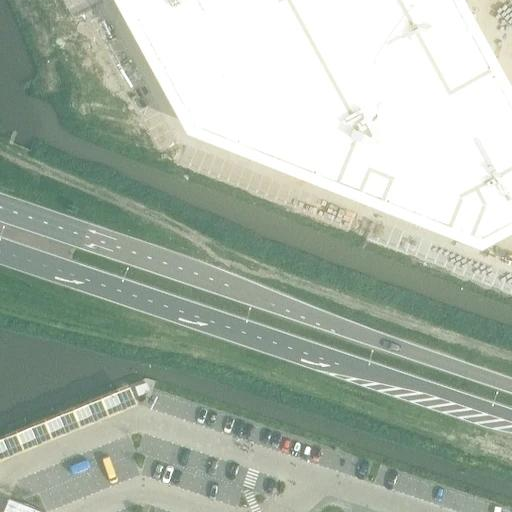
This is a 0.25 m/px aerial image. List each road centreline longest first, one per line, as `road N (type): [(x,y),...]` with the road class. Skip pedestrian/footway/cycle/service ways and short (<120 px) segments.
road 1 (track): [(0,148),(320,289),(511,360)]
road 2 (tertiary): [(511,387),(0,206)]
road 3 (tertiary): [(0,251),(511,417)]
road 4 (unclassified): [(310,474),(133,420),(18,466),(0,485)]
road 5 (unclassified): [(80,511),(140,489),(210,511)]
